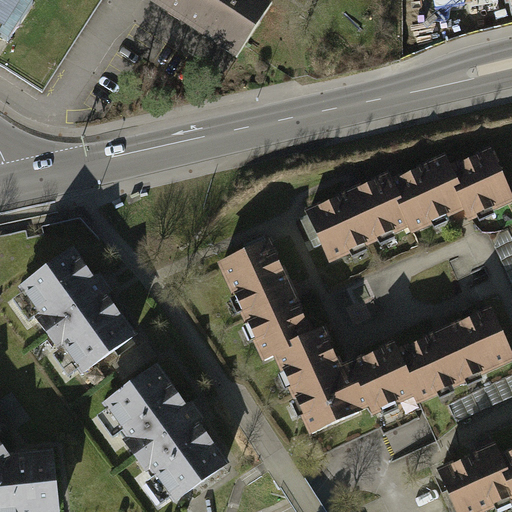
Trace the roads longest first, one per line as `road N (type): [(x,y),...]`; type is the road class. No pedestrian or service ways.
road 1 (primary): [(13,184),(511,64)]
road 2 (residential): [(312,511),(149,281),(79,202)]
